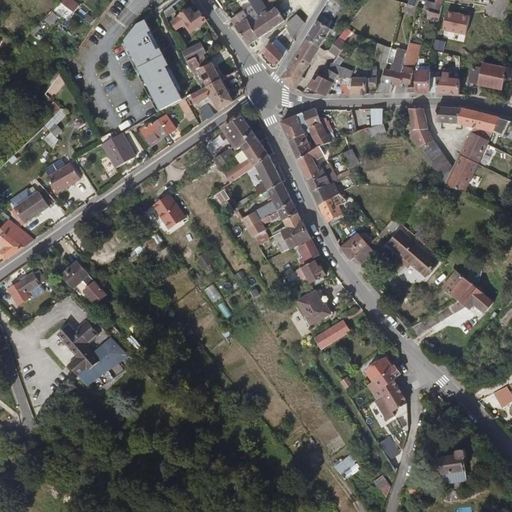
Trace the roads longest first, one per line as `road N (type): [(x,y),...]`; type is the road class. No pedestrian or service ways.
road 1 (unclassified): [(0,275),(264,93)]
road 2 (tertiary): [(423,360),(344,267),(264,93)]
road 3 (unclassified): [(264,93),(302,105),(511,112)]
road 4 (residential): [(1,487),(29,446),(28,419),(0,345)]
road 5 (residential): [(423,360),(415,430),(390,511)]
road 6 (tertiary): [(511,457),(423,360)]
